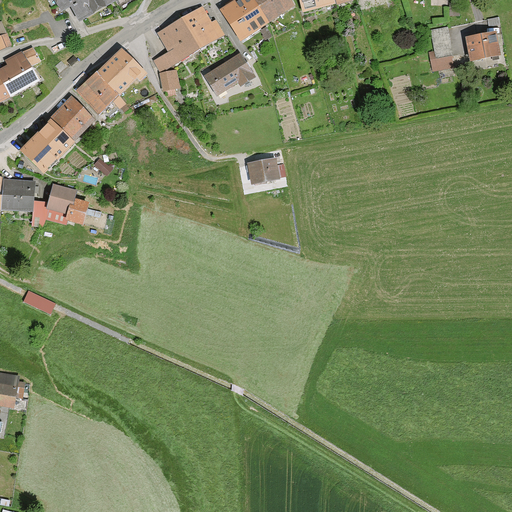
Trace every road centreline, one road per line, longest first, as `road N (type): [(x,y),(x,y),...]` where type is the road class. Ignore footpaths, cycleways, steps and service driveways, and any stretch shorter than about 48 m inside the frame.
road 1 (track): [(417,511),(246,406),(226,372),(0,269)]
road 2 (residential): [(184,0),(127,34),(0,140)]
